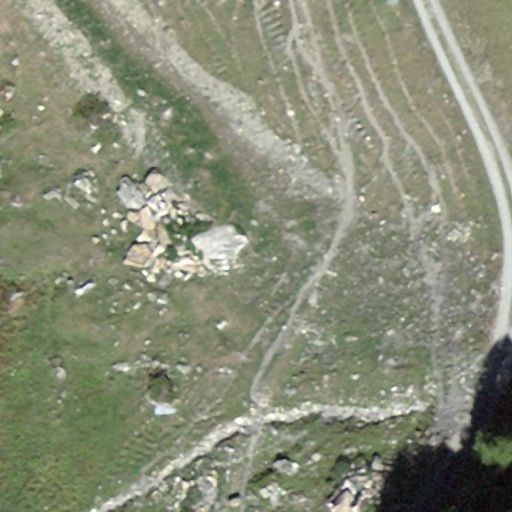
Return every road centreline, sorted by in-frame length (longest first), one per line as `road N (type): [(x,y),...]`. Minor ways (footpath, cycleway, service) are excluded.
road 1 (track): [(511,205),(414,0)]
road 2 (track): [(473,511),(511,374)]
